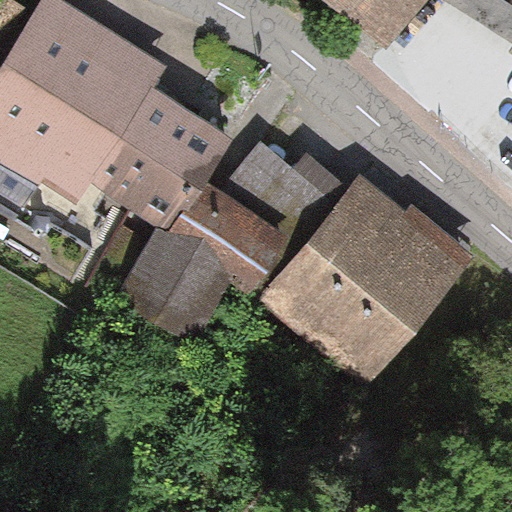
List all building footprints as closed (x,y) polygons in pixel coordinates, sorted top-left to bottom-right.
[(48,0),(33,23),(0,70),(0,201),(23,217),(42,188),(78,213),(93,191),(153,231),(104,304),(183,356),(226,292),(260,314),(269,300),(302,252),(223,199),(207,188),(236,146),(152,90),(165,70),(61,0),(48,0)] [(323,0),(387,53),(432,0),(323,0)] [(511,8),(499,0),(432,0),(387,53),(379,65),(511,178),(511,8)] [(0,70),(33,23),(0,1),(0,70)] [(292,169),(261,143),(223,199),(302,252),(269,300),(388,383),(473,261),(361,179),(349,195),(305,155),(292,169)]
